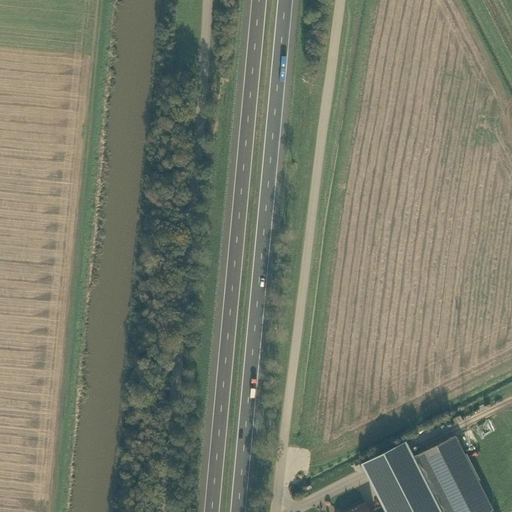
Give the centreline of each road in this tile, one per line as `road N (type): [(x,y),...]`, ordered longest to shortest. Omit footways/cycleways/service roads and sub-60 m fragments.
road 1 (unclassified): [(274,511),(339,0)]
road 2 (motorway): [(258,0),(211,511)]
road 3 (motorway): [(237,511),(284,0)]
road 4 (unclassified): [(165,511),(203,0)]
